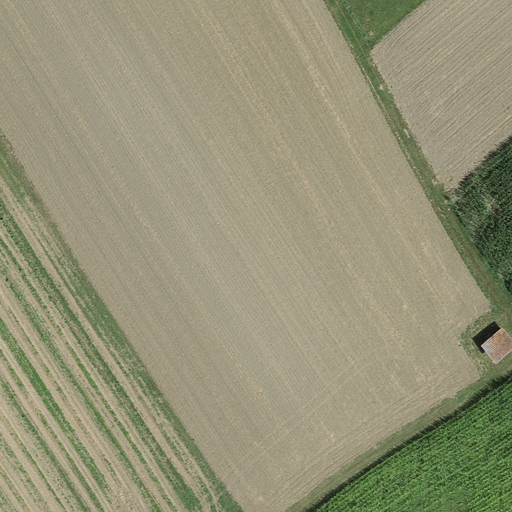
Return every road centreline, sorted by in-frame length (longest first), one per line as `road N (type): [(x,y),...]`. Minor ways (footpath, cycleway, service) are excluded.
road 1 (track): [(511,304),(494,288),(336,0)]
road 2 (track): [(511,349),(456,399),(285,511)]
